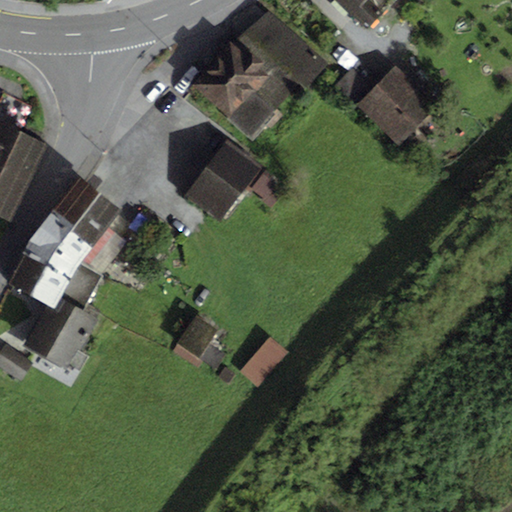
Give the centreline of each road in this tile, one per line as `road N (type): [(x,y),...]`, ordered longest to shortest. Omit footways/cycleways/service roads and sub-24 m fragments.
road 1 (track): [(511,275),(320,511)]
road 2 (residential): [(93,27),(80,132),(0,285)]
